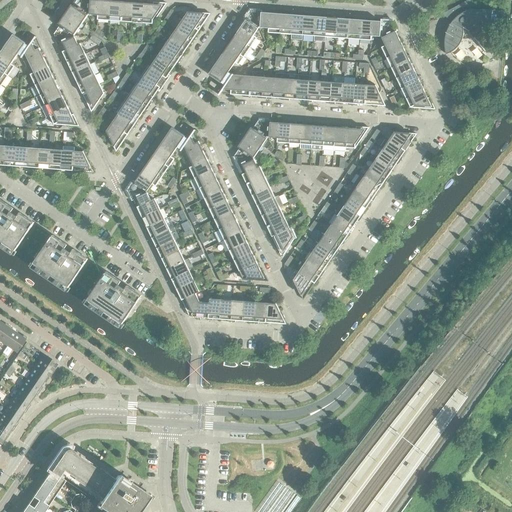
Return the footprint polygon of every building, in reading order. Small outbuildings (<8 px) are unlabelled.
[(89,15),(81,0),(77,0),(54,34),(74,36),(89,15)] [(81,0),(89,15),(98,15),(99,0),(98,0),(81,0)] [(99,0),(98,15),(98,20),(110,20),(111,0),(106,0),(107,1),(99,0)] [(115,0),(111,0),(110,20),(121,21),(123,2),(115,1),(115,0)] [(130,2),(123,2),(121,21),(132,22),(134,0),(130,0),(130,2)] [(134,0),(132,22),(144,23),(145,4),(138,3),(138,1),(134,0)] [(471,0),(468,0),(454,8),(442,14),(453,21),(451,23),(450,25),(448,28),(447,30),(446,33),(446,35),(445,37),(445,40),(445,41),(445,43),(445,46),(445,48),(445,49),(446,54),(448,54),(449,53),(451,52),(453,51),(454,50),(456,49),(458,47),(459,46),(460,44),(461,42),(462,40),(463,38),(463,36),(464,34),(464,32),(464,29),(464,28),(470,31),(470,32),(486,51),(493,10),(473,9),(471,9),(471,0)] [(145,4),(144,23),(153,24),(167,3),(154,2),(154,4),(145,4)] [(246,20),(241,27),(254,35),(259,28),(251,9),(244,19),(246,20)] [(269,28),(270,13),(262,12),(263,10),(251,9),(259,28),(269,28)] [(270,13),(269,28),(268,32),(280,33),(282,12),(278,11),(278,14),(270,13)] [(188,12),(183,20),(199,31),(211,13),(188,12)] [(286,12),(282,12),(280,33),(292,34),(293,15),(286,14),(286,12)] [(293,15),(292,34),(303,35),(305,13),(300,13),(300,15),(293,15)] [(305,13),(303,35),(314,36),(316,16),(309,16),(309,14),(305,13)] [(316,16),(314,36),(314,41),(325,42),(326,37),(327,15),(323,15),(323,17),(316,16)] [(332,15),(327,15),(326,37),(337,38),(339,18),(331,18),(332,15)] [(339,18),(337,38),(349,39),(350,17),(346,16),(346,19),(339,18)] [(350,17),(349,39),(360,39),(361,20),(354,19),(354,17),(350,17)] [(368,20),(361,20),(360,39),(372,40),(372,36),(373,21),(373,19),(369,18),(368,20)] [(373,21),(372,36),(381,37),(393,20),(381,19),(381,21),(373,21)] [(183,20),(176,29),(194,41),(197,38),(195,37),(199,31),(183,20)] [(393,20),(381,37),(385,45),(399,39),(396,32),(398,31),(393,20)] [(235,32),(233,35),(251,48),(258,38),(254,35),(241,27),(237,33),(235,32)] [(176,29),(170,38),(186,50),(190,44),(192,45),(194,41),(176,29)] [(13,34),(0,53),(0,55),(12,64),(18,54),(23,58),(31,75),(49,67),(51,66),(47,59),(45,60),(40,48),(36,50),(33,43),(37,37),(36,36),(30,45),(13,34)] [(74,36),(54,34),(58,41),(56,42),(58,45),(59,45),(63,52),(78,44),(74,36)] [(232,40),(228,46),(244,57),(251,48),(233,35),(230,39),(232,40)] [(170,38),(164,48),(181,60),(184,56),(182,55),(186,50),(170,38)] [(401,38),(399,39),(385,45),(382,47),(387,58),(405,49),(401,43),(403,42),(401,38)] [(78,44),(63,52),(66,59),(65,59),(66,63),(86,54),(81,43),(78,44)] [(244,57),(228,46),(226,50),(224,49),(221,53),(223,54),(235,62),(239,65),(244,57)] [(146,56),(149,52),(145,48),(138,58),(142,61),(146,56)] [(181,60),(164,48),(157,57),(173,68),(177,62),(179,63),(181,60)] [(408,56),(405,49),(387,58),(392,68),(411,59),(410,55),(408,56)] [(91,64),(86,54),(66,63),(68,67),(70,66),(73,73),(91,64)] [(235,62),(223,54),(209,75),(225,86),(219,95),(220,95),(224,89),(231,90),(231,94),(243,95),(243,97),(251,98),(252,96),(253,76),(234,75),(229,71),(235,62)] [(0,69),(9,76),(15,66),(12,64),(0,55),(0,69)] [(173,68),(157,57),(151,67),(168,79),(171,75),(169,74),(173,68)] [(413,62),(411,59),(392,68),(397,78),(414,70),(411,63),(413,62)] [(96,74),(91,64),(73,73),(76,79),(74,80),(76,84),(96,74)] [(168,79),(151,67),(148,65),(142,74),(162,88),(168,79)] [(49,67),(31,75),(36,85),(55,76),(54,72),(52,73),(49,67)] [(9,76),(0,69),(0,83),(2,85),(9,76)] [(414,70),(397,78),(402,89),(421,79),(419,75),(417,76),(414,70)] [(101,85),(96,74),(76,84),(78,87),(80,87),(83,93),(101,85)] [(142,74),(135,84),(154,97),(158,91),(159,92),(162,88),(142,74)] [(55,76),(36,85),(41,95),(58,87),(55,80),(57,79),(55,76)] [(253,76),(252,96),(258,96),(258,98),(262,98),(264,77),(253,76)] [(275,78),(264,77),(262,98),(266,99),(266,97),(274,97),(275,78)] [(287,79),(275,78),(274,97),(281,98),(281,100),(285,100),(287,79)] [(287,79),(285,100),(289,100),(289,99),(297,99),(298,79),(287,79)] [(310,80),(298,79),(297,99),(304,100),(304,101),(308,102),(310,80)] [(421,79),(402,89),(407,99),(424,90),(421,84),(423,83),(421,79)] [(321,81),(310,80),(308,102),(312,102),(312,100),(320,101),(321,81)] [(321,81),(320,101),(327,101),(327,103),(331,104),(332,82),(321,81)] [(332,82),(331,104),(335,104),(335,102),(342,103),(344,83),(332,82)] [(355,84),(344,83),(342,103),(350,103),(349,105),(354,105),(355,84)] [(135,84),(129,93),(149,107),(151,104),(150,103),(154,97),(135,84)] [(355,84),(354,105),(358,106),(358,104),(365,104),(367,85),(355,84)] [(105,93),(101,85),(83,93),(86,101),(85,102),(87,105),(88,105),(92,112),(105,93)] [(376,85),(367,85),(365,104),(374,105),(373,107),(378,107),(378,105),(386,106),(376,85)] [(61,93),(58,87),(41,95),(46,106),(65,96),(63,92),(61,93)] [(424,90),(407,99),(411,107),(415,108),(436,109),(430,97),(428,98),(424,90)] [(129,93),(122,103),(141,116),(145,110),(147,111),(149,107),(129,93)] [(67,100),(65,96),(46,106),(51,116),(68,107),(65,101),(67,100)] [(141,116),(122,103),(116,112),(118,114),(136,126),(139,123),(137,122),(141,116)] [(68,107),(51,116),(55,124),(77,126),(80,126),(74,114),(72,115),(68,107)] [(118,114),(112,123),(128,134),(132,128),(134,129),(136,126),(118,114)] [(269,137),(260,119),(247,138),(261,149),(267,139),(269,137)] [(279,132),(279,123),(273,122),(273,120),(260,119),(269,137),(278,138),(279,132)] [(279,132),(278,138),(278,142),(289,143),(291,121),(287,121),(287,123),(279,123),(279,132)] [(291,121),(289,143),(301,144),(302,124),(295,124),(295,122),(291,121)] [(128,134),(112,123),(107,131),(117,152),(128,134)] [(302,124),(301,144),(300,149),(312,150),(314,123),(309,123),(309,125),(302,124)] [(314,123),(312,150),(323,151),(325,126),(318,126),(318,123),(314,123)] [(332,127),(325,126),(323,151),(334,152),(336,125),(332,125),(332,127)] [(336,125),(334,152),(346,152),(346,147),(348,128),(341,127),(341,125),(336,125)] [(356,129),(348,128),(346,147),(356,148),(370,127),(356,126),(356,129)] [(190,168),(208,160),(210,159),(206,151),(204,152),(199,141),(195,143),(192,136),(196,130),(195,129),(189,138),(173,127),(159,148),(171,157),(177,148),(182,151),(190,168)] [(389,140),(405,151),(417,134),(394,132),(389,140)] [(247,138),(234,157),(254,158),(261,149),(247,138)] [(405,151),(389,140),(383,149),(401,161),(403,158),(401,157),(405,151)] [(40,149),(39,170),(43,170),(43,168),(50,169),(52,149),(52,146),(41,145),(40,149)] [(18,147),(6,146),(5,165),(12,166),(12,168),(16,168),(18,147)] [(18,147),(16,168),(20,168),(20,167),(28,167),(29,148),(18,147)] [(63,147),(63,150),(61,172),(66,172),(66,170),(73,171),(74,151),(75,148),(63,147)] [(171,157),(159,148),(157,147),(154,151),(155,153),(153,156),(169,167),(175,159),(171,157)] [(29,148),(28,167),(35,168),(35,170),(39,170),(40,149),(29,148)] [(63,150),(52,149),(50,169),(57,169),(57,171),(61,172),(63,150)] [(401,161),(383,149),(376,159),(393,170),(397,164),(398,165),(401,161)] [(74,151),(73,171),(94,172),(84,152),(74,151)] [(147,161),(145,164),(163,176),(169,167),(153,156),(149,162),(147,161)] [(258,167),(254,158),(234,157),(237,164),(236,164),(237,168),(239,167),(242,174),(258,167)] [(376,159),(370,168),(388,180),(390,177),(389,176),(393,170),(376,159)] [(211,166),(208,160),(190,168),(195,178),(215,169),(213,165),(211,166)] [(144,169),(140,175),(153,184),(156,186),(163,176),(145,164),(142,168),(144,169)] [(260,166),(258,167),(242,174),(246,181),(244,182),(246,186),(265,176),(260,166)] [(388,180),(370,168),(363,177),(380,189),(384,182),(385,183),(388,180)] [(216,172),(215,169),(195,178),(200,188),(218,180),(214,173),(216,172)] [(153,184),(140,175),(136,181),(134,180),(127,190),(147,192),(153,184)] [(265,176),(246,186),(248,189),(249,189),(252,195),(270,187),(265,176)] [(363,177),(357,187),(375,199),(377,196),(376,195),(380,189),(363,177)] [(221,186),(218,180),(200,188),(205,199),(224,189),(223,185),(221,186)] [(275,197),(270,187),(252,195),(256,202),(254,203),(256,206),(275,197)] [(357,187),(351,196),(367,207),(371,201),(373,202),(375,199),(357,187)] [(224,189),(205,199),(210,209),(227,200),(224,194),(226,193),(224,189)] [(147,192),(127,190),(132,201),(134,200),(137,207),(151,200),(147,192)] [(351,196),(344,206),(362,218),(364,215),(363,214),(367,207),(351,196)] [(275,197),(256,206),(258,210),(259,209),(262,216),(280,207),(275,197)] [(155,198),(151,200),(137,207),(141,214),(139,215),(141,218),(160,209),(155,198)] [(231,207),(227,200),(210,209),(215,219),(234,210),(233,206),(231,207)] [(0,201),(0,237),(17,249),(34,224),(0,201)] [(362,218),(344,206),(338,215),(354,226),(358,220),(360,221),(362,218)] [(285,218),(280,207),(262,216),(266,222),(264,223),(266,227),(285,218)] [(165,219),(160,209),(141,218),(143,222),(144,221),(147,228),(165,219)] [(236,214),(234,210),(215,219),(220,230),(237,221),(234,215),(236,214)] [(338,215),(331,225),(349,237),(351,234),(350,233),(354,226),(338,215)] [(285,218),(266,227),(267,231),(269,230),(272,236),(290,228),(285,218)] [(170,230),(165,219),(147,228),(151,235),(149,235),(151,239),(170,230)] [(240,228),(237,221),(220,230),(225,240),(244,230),(242,227),(240,228)] [(331,225),(325,234),(341,245),(345,239),(347,240),(349,237),(331,225)] [(294,236),(290,228),(272,236),(276,244),(274,245),(276,249),(278,248),(281,255),(294,236)] [(175,240),(170,230),(151,239),(153,243),(154,242),(157,248),(175,240)] [(246,234),(244,230),(225,240),(230,250),(247,242),(244,235),(246,234)] [(341,245),(325,234),(322,232),(316,242),(318,243),(336,256),(338,252),(337,251),(341,245)] [(52,237),(35,261),(71,286),(88,261),(52,237)] [(175,240),(157,248),(161,255),(159,256),(161,259),(180,250),(175,240)] [(250,248),(247,242),(230,250),(235,260),(254,251),(252,247),(250,248)] [(318,243),(312,253),(328,264),(332,258),(334,259),(336,256),(318,243)] [(185,260),(180,250),(161,259),(162,263),(164,262),(167,269),(185,260)] [(254,251),(235,260),(240,271),(257,262),(254,256),(256,255),(254,251)] [(312,253),(305,262),(323,274),(326,271),(324,270),(328,264),(312,253)] [(190,258),(185,260),(167,269),(170,276),(169,276),(171,280),(190,271),(195,268),(190,258)] [(257,262),(240,271),(244,279),(269,281),(263,269),(261,270),(257,262)] [(305,262),(299,272),(315,283),(320,277),(321,278),(323,274),(305,262)] [(190,271),(171,280),(172,284),(174,283),(177,290),(195,281),(190,271)] [(315,283),(299,272),(294,280),(304,300),(315,283)] [(106,273),(89,298),(124,322),(141,297),(106,273)] [(200,292),(195,281),(177,290),(180,296),(179,297),(181,301),(182,300),(198,293),(200,292)] [(198,293),(182,300),(185,306),(183,307),(185,311),(187,310),(190,317),(202,300),(198,293)] [(210,299),(210,301),(209,318),(208,320),(213,320),(213,319),(220,319),(222,299),(210,299)] [(222,299),(220,319),(228,320),(228,321),(232,322),(233,300),(222,299)] [(210,301),(202,300),(190,317),(198,317),(198,319),(202,320),(202,318),(209,318),(210,301)] [(233,300),(232,322),(236,322),(236,320),(243,321),(245,301),(233,300)] [(256,302),(245,301),(243,321),(251,321),(250,323),(254,323),(256,302)] [(267,303),(256,302),(254,323),(258,324),(259,322),(266,323),(267,303)] [(267,303),(266,323),(287,324),(277,304),(267,303)] [(0,321),(0,337),(8,325),(5,323),(4,324),(0,321)] [(12,327),(8,325),(0,337),(0,341),(7,346),(16,333),(11,329),(12,327)] [(16,333),(7,346),(17,352),(27,338),(23,335),(22,337),(16,333)] [(37,363),(52,373),(58,364),(43,354),(37,363)] [(37,363),(31,372),(44,381),(47,376),(49,377),(52,373),(37,363)] [(31,372),(25,381),(39,391),(42,387),(41,386),(44,381),(31,372)] [(39,391),(25,381),(19,390),(32,399),(35,394),(37,395),(39,391)] [(32,399),(19,390),(12,399),(27,409),(30,405),(29,404),(32,399)] [(12,399),(6,408),(20,417),(23,412),(24,413),(27,409),(12,399)] [(6,408),(0,417),(15,427),(18,423),(16,421),(20,417),(6,408)] [(15,427),(0,417),(0,429),(7,435),(11,430),(12,431),(15,427)] [(138,511),(140,509),(148,497),(148,494),(121,475),(117,476),(115,479),(72,450),(71,449),(70,449),(69,449),(68,449),(67,449),(66,449),(66,450),(65,450),(64,451),(51,470),(59,475),(60,473),(100,500),(97,505),(105,510),(103,511),(138,511)] [(51,470),(45,479),(60,489),(66,480),(59,475),(51,470)] [(60,489),(45,479),(39,487),(54,497),(60,489)] [(39,487),(33,496),(48,506),(54,497),(39,487)] [(33,496),(28,504),(39,511),(44,511),(48,506),(33,496)]
